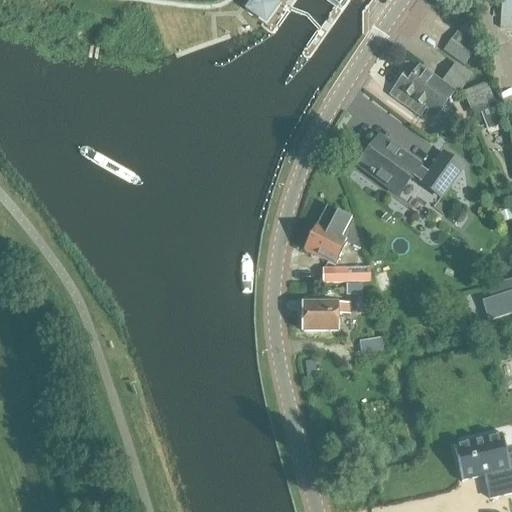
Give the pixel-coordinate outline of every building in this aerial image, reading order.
[(275,0),(254,0),(248,9),(265,21),(276,5),(278,2),(275,0)] [(316,34),(306,49),(304,48),(303,50),(304,51),(303,52),(302,51),(302,52),(302,53),(302,54),(302,56),(303,57),(304,57),(305,58),(306,58),(308,58),(309,58),(310,57),(314,53),(342,11),(349,1),(348,1),(349,0),(350,1),(350,0),(337,0),(331,10),(332,11),(330,13),(330,12),(328,14),(329,15),(327,17),(328,18),(326,20),(319,29),(318,30),(317,30),(316,32),(317,33),(316,34)] [(511,0),(501,0),(501,29),(511,29),(511,0)] [(451,42),(471,57),(479,47),(458,32),(451,42)] [(464,67),(471,57),(451,42),(443,52),(464,67)] [(459,94),(472,77),(454,65),(442,81),(459,94)] [(455,93),(419,68),(414,76),(408,71),(390,96),(420,117),(426,108),(438,116),(455,93)] [(502,123),(487,84),(464,93),(472,113),(479,110),(487,129),(502,123)] [(428,174),(381,140),(359,169),(399,199),(414,179),(419,183),(418,185),(441,202),(464,171),(442,155),(428,174)] [(360,252),(352,222),(327,209),(304,251),(336,268),(348,246),(360,252)] [(324,284),(355,284),(370,283),(370,270),(324,271),(324,284)] [(339,333),(339,317),(351,317),(351,305),(339,305),(304,305),(304,333),(339,333)] [(362,356),(372,354),(385,352),(383,340),(360,343),(362,356)] [(316,378),(314,364),(314,361),(305,363),(307,379),(315,378),(316,378)] [(511,511),(511,438),(464,451),(477,496),(501,489),(506,511),(511,511)]
